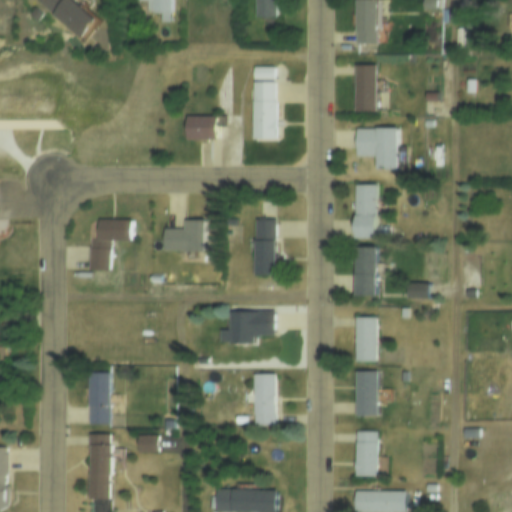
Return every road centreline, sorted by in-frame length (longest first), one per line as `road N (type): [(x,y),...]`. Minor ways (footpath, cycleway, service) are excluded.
road 1 (residential): [(48,511),(47,242),(61,201),(96,182),(322,177)]
road 2 (residential): [(319,511),(320,24)]
